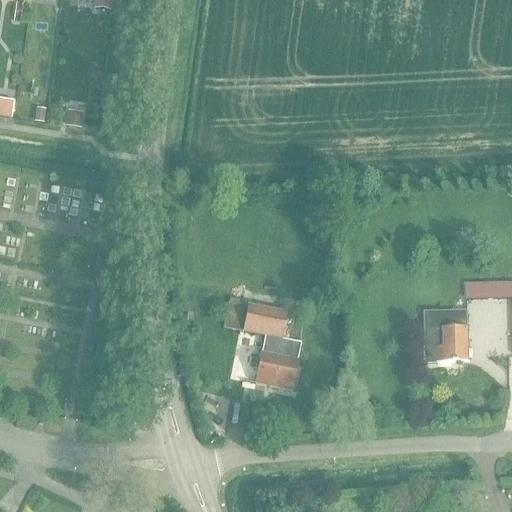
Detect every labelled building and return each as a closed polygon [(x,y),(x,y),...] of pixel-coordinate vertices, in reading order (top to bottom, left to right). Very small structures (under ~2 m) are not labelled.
[(94,0),(93,10),(110,12),(111,0),(94,0)] [(68,112),(83,114),(86,100),(70,97),(68,112)] [(223,329),(281,341),(286,316),(228,304),(223,329)] [(467,364),(467,313),(425,313),(425,349),(437,349),(437,364),(467,364)] [(254,385),(291,392),(296,368),(297,362),(260,355),(254,385)]
